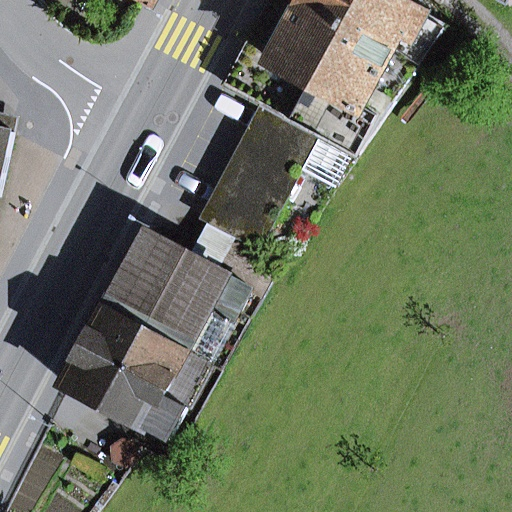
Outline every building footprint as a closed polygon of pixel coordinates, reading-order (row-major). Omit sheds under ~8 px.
[(272,0),(227,85),(272,109),(212,221),(235,233),(229,245),(255,259),(322,135),(345,147),(366,107),(396,51),(422,65),(449,27),(398,0),(272,0)] [(345,147),(360,156),(382,115),(366,107),(345,147)] [(0,132),(15,135),(19,118),(0,114),(0,132)] [(0,198),(15,135),(0,132),(0,198)] [(255,259),(229,245),(235,233),(212,221),(192,256),(255,290),(265,295),(278,271),(255,259)] [(241,315),(255,290),(192,256),(150,233),(110,308),(215,365),(226,371),(253,321),(241,315)] [(67,385),(173,442),(215,365),(110,308),(67,385)]
